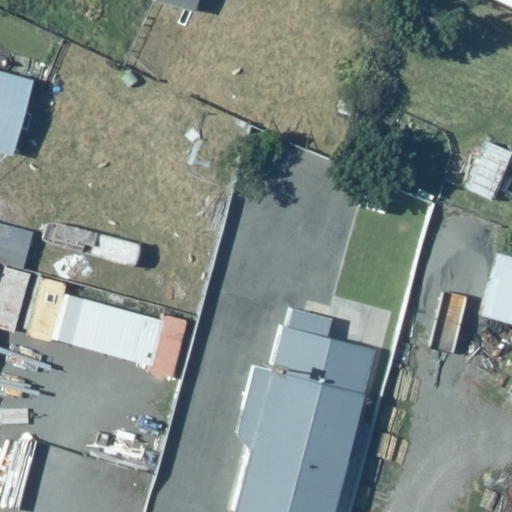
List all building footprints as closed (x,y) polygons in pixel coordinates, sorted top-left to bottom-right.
[(152,0),(152,4),(188,12),(191,0),(152,0)] [(0,153),(9,156),(28,77),(0,70),(0,153)] [(508,149),(484,139),(464,188),(488,198),(508,149)] [(511,212),(467,201),(450,266),(511,281),(511,212)] [(139,239),(49,215),(41,244),(131,268),(139,239)] [(32,230),(0,222),(0,265),(23,271),(32,230)] [(189,319),(38,273),(35,283),(28,280),(14,328),(49,339),(50,337),(144,365),(142,372),(170,380),(189,319)] [(336,511),(350,459),(361,452),(367,427),(358,412),(374,350),(328,338),(332,319),(291,309),(286,327),(282,326),(273,361),(267,359),(265,367),(255,365),(237,435),(251,453),(236,511),(336,511)] [(461,320),(442,315),(431,366),(450,370),(461,320)]
